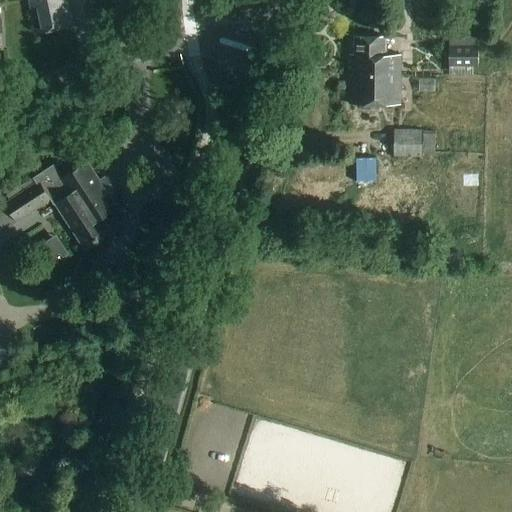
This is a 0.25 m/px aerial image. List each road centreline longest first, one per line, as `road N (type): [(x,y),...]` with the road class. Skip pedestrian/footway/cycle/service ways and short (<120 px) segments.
road 1 (primary): [(136,511),(271,60)]
road 2 (unknown): [(141,45),(142,154),(116,241),(75,285),(41,299),(0,302)]
road 3 (tertiary): [(0,110),(141,45),(189,33),(271,60)]
